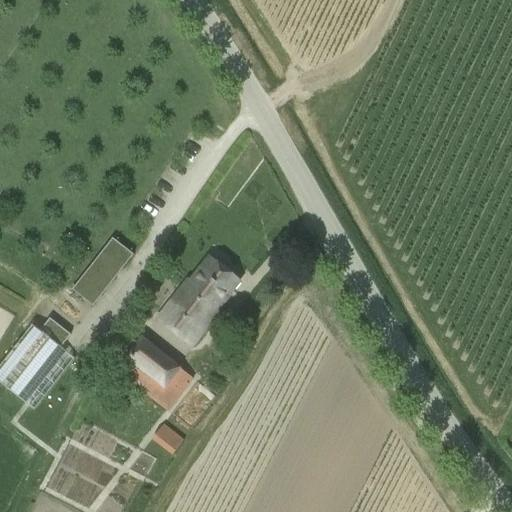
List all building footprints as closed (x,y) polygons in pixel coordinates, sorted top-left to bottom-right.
[(71,291),(92,307),(133,256),(113,239),(71,291)] [(187,282),(156,320),(190,348),(223,307),(221,306),(240,281),(211,257),(189,283),(187,282)] [(69,336),(48,319),(39,331),(32,326),(0,367),(0,384),(33,411),(74,359),(60,348),(69,336)] [(124,358),(125,359),(115,371),(167,413),(193,379),(179,368),(180,367),(141,337),(124,358)] [(164,425),(152,440),(172,455),(183,441),(164,425)]
